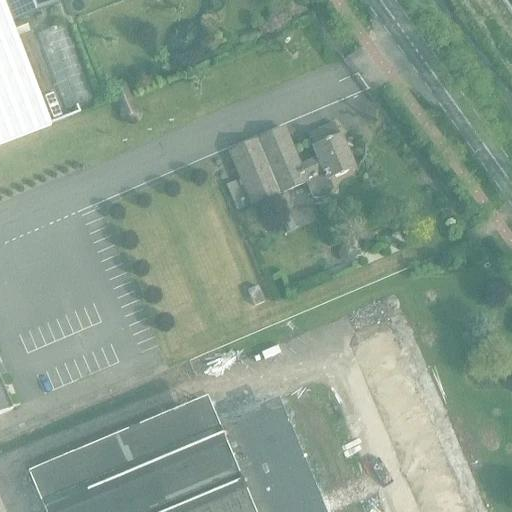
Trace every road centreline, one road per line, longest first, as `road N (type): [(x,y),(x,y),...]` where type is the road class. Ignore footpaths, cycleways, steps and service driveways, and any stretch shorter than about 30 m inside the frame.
road 1 (unknown): [(411,52),(70,200)]
road 2 (secondary): [(511,192),(374,0)]
road 3 (unknown): [(118,317),(129,346),(123,359),(50,389),(35,386),(21,359)]
road 4 (unknown): [(70,200),(118,317)]
